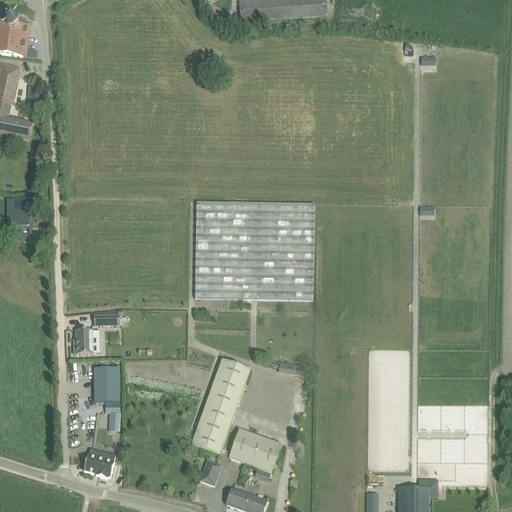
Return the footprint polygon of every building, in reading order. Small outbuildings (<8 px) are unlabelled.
[(239,0),(241,23),(325,17),(323,0),(239,0)] [(0,55),(23,59),(23,58),(36,60),(37,52),(24,51),(26,35),(27,35),(28,28),(27,28),(27,26),(20,25),(19,22),(17,19),(14,18),(11,18),(8,19),(7,20),(0,16),(0,55)] [(0,139),(13,142),(13,139),(29,142),(32,125),(24,123),(24,120),(10,118),(12,105),(15,106),(18,86),(19,81),(17,81),(20,69),(1,65),(0,69),(0,139)] [(28,112),(31,112),(41,113),(41,88),(29,88),(28,112)] [(14,212),(11,212),(12,224),(22,224),(22,227),(31,226),(30,212),(39,211),(39,198),(14,200),(14,212)] [(315,206),(227,205),(197,204),(195,301),(313,303),(315,206)] [(93,327),(94,327),(119,327),(118,317),(94,318),(94,327),(93,327)] [(91,329),(91,332),(76,333),(77,347),(74,347),(74,356),(93,356),(93,347),(95,347),(95,338),(92,338),(92,329),(91,329)] [(220,456),(224,447),(250,372),(222,362),(192,446),(220,456)] [(280,372),(279,375),(304,378),(306,368),(290,365),(291,363),(287,363),(287,365),(281,364),(280,372)] [(120,404),(119,370),(94,371),(95,405),(106,405),(120,404)] [(120,404),(106,405),(106,415),(120,414),(120,404)] [(121,415),(111,415),(110,427),(120,427),(121,415)] [(272,475),(275,466),(281,449),(239,434),(229,460),(272,475)] [(116,457),(91,451),(89,458),(88,458),(84,473),(97,476),(96,478),(108,481),(108,479),(111,480),(115,464),(114,464),(116,457)] [(201,483),(215,488),(222,468),(208,463),(201,483)] [(429,511),(430,490),(399,490),(398,511),(429,511)] [(227,508),(239,511),(264,511),(268,503),(233,491),(227,508)]
